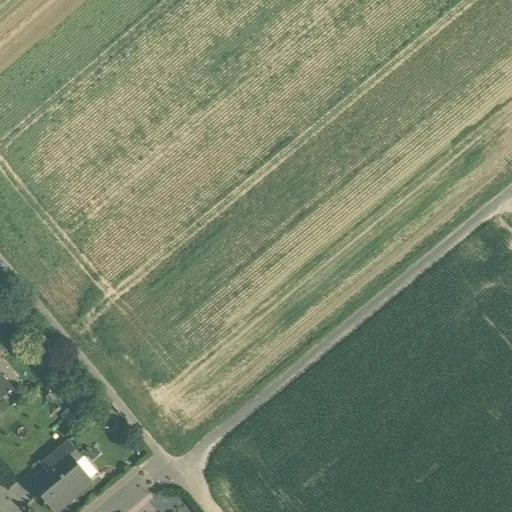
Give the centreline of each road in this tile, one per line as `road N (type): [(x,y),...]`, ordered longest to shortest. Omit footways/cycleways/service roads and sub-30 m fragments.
road 1 (track): [(511,193),(175,472)]
road 2 (track): [(0,260),(175,472)]
